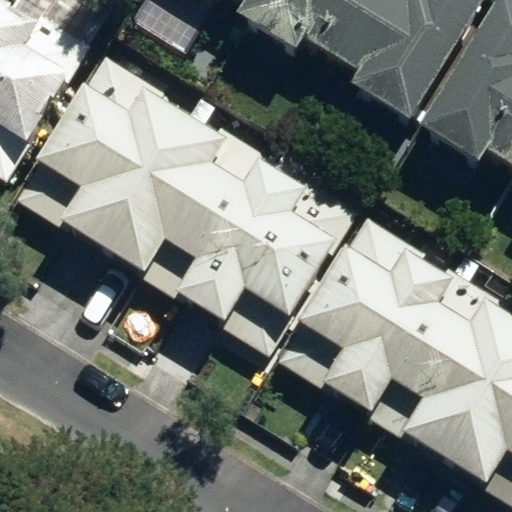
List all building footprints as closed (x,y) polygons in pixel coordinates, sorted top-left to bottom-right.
[(255,17),(265,0),(199,0),(224,15),(233,2),(255,17)] [(335,66),(375,0),(265,0),(255,17),(248,29),(295,59),(302,48),(335,66)] [(442,0),(436,12),(416,0),(376,0),(335,66),(369,89),(362,101),(410,131),(491,1),(489,0),(442,0)] [(7,7),(0,18),(0,173),(16,183),(99,47),(50,17),(41,28),(7,7)] [(494,162),(511,173),(511,10),(430,140),(485,175),(494,162)] [(30,203),(110,252),(194,115),(113,67),(30,203)] [(190,300),(274,164),(194,115),(110,252),(190,300)] [(359,216),(274,164),(190,300),(274,354),(359,216)] [(376,227),(293,360),(373,410),(456,277),(376,227)] [(453,459),(508,369),(511,363),(511,311),(456,277),(373,410),(453,459)] [(511,494),(511,363),(508,369),(453,459),(511,494)]
